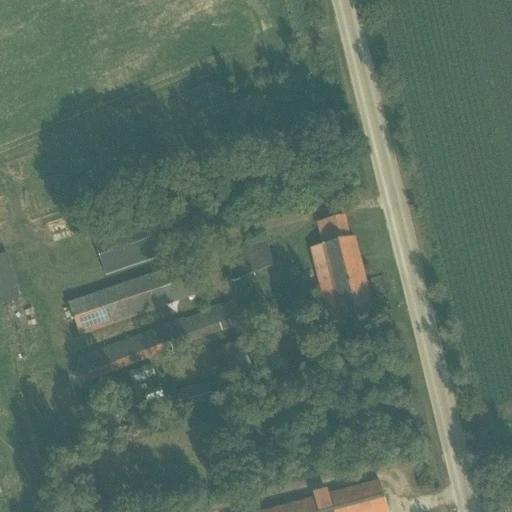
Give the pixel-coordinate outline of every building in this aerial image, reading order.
[(223,84),(191,94),(197,116),(230,106),(223,84)] [(192,205),(94,238),(107,277),(187,250),(185,244),(204,238),(192,205)] [(81,231),(91,228),(87,217),(77,221),(81,231)] [(264,238),(220,255),(231,283),(275,265),(264,238)] [(328,320),(340,317),(341,323),(374,315),(355,240),(350,241),(325,247),(311,250),(324,302),(328,320)] [(0,253),(0,305),(19,300),(6,252),(0,253)] [(190,262),(69,304),(80,338),(202,295),(190,262)] [(155,329),(73,360),(83,385),(244,325),(234,299),(202,311),(203,314),(156,331),(155,329)] [(308,346),(304,330),(285,334),(289,350),(308,346)] [(217,351),(230,381),(253,371),(240,341),(217,351)] [(337,353),(340,367),(374,359),(372,351),(364,353),(352,355),(351,350),(337,353)] [(317,383),(325,382),(321,364),(314,365),(317,383)] [(266,384),(269,397),(308,389),(305,376),(266,384)] [(97,452),(94,436),(83,438),(86,454),(97,452)] [(78,471),(87,470),(86,459),(77,461),(78,471)] [(387,511),(380,484),(274,511),(387,511)] [(73,496),(54,499),(56,511),(76,508),(73,496)]
